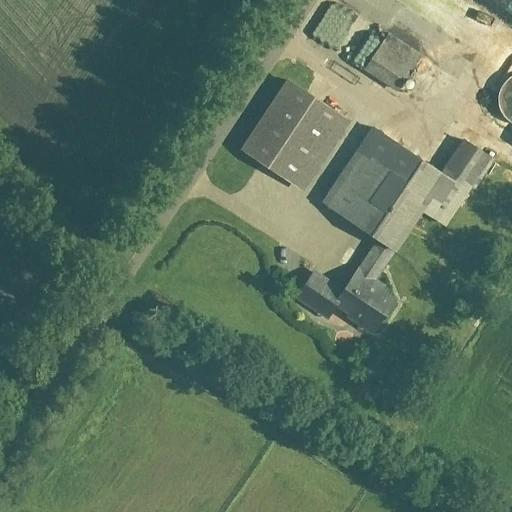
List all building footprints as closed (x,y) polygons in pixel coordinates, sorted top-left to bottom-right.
[(511,0),(479,0),(511,20),(511,0)] [(431,55),(395,33),(372,71),(408,93),(431,55)] [(511,119),(511,73),(493,110),(511,119)] [(358,121),(294,79),(248,151),(312,192),(358,121)] [(452,172),(380,125),(329,202),(385,238),(405,252),(410,255),(437,215),(456,228),(501,159),(473,141),(452,172)] [(387,280),(405,252),(385,238),(353,288),(322,268),(302,299),(337,321),(343,311),(384,337),(407,300),(392,291),(395,285),(387,280)]
